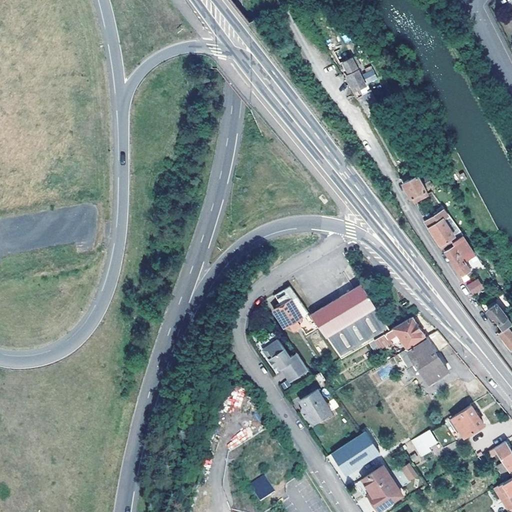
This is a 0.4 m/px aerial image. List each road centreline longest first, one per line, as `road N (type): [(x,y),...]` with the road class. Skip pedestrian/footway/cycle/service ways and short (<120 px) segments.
road 1 (residential): [(312,52),(511,363)]
road 2 (residential): [(346,511),(253,373),(238,337),(246,303),(279,272),(350,230)]
road 3 (motorway): [(122,107),(122,228),(103,302),(64,350),(0,359)]
road 4 (motorway): [(182,307),(223,169),(234,91),(226,0)]
road 5 (secondary): [(412,262),(246,53)]
road 6 (motorway): [(123,511),(155,376),(182,307)]
road 7 (motorway): [(182,307),(256,233),(297,221),(350,230)]
road 8 (track): [(429,0),(511,157)]
road 9 (secondary): [(511,388),(412,262)]
road 10 (motorway): [(246,53),(204,45),(160,56),(122,107)]
